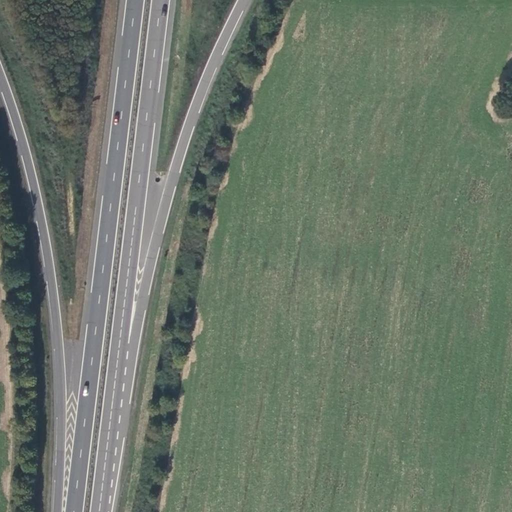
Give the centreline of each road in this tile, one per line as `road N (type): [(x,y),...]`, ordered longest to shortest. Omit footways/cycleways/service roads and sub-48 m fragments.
road 1 (trunk): [(134,0),(74,511)]
road 2 (trunk): [(0,76),(51,281),(61,417),(57,511)]
road 3 (trunk): [(120,342),(193,112),(242,0)]
road 4 (trunk): [(120,342),(160,0)]
road 5 (trunk): [(99,511),(120,342)]
